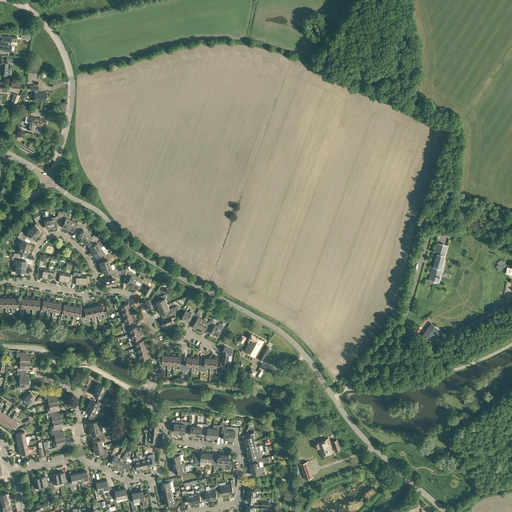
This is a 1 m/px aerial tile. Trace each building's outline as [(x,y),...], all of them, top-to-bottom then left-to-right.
[(3,36),(2,36),(2,40),(0,39),(0,46),(2,47),(2,51),(8,51),(10,51),(10,47),(9,45),(9,42),(11,43),(12,37),(8,36),(3,36)] [(7,74),(11,74),(11,69),(8,69),(8,62),(1,62),(0,74),(7,74)] [(30,65),(29,72),(39,73),(39,66),(30,65)] [(12,80),(11,88),(22,89),(23,81),(12,80)] [(46,102),(47,93),(37,92),(37,90),(38,90),(38,86),(29,85),(28,89),(35,90),(34,92),(33,101),(46,102)] [(19,95),(14,93),(11,101),(17,103),(19,95)] [(41,126),(43,119),(30,116),(29,123),(27,129),(33,130),(34,125),(41,126)] [(55,216),(49,217),(52,227),(57,225),(55,216)] [(62,226),(68,229),(72,220),(66,218),(62,226)] [(72,220),(68,229),(73,231),(74,228),(75,229),(77,227),(79,229),(83,224),(81,222),(78,221),(77,223),(72,220)] [(83,224),(79,229),(81,231),(76,236),(81,240),(87,233),(89,231),(85,227),(88,224),(85,222),(83,224)] [(35,224),(31,229),(37,235),(42,231),(35,224)] [(37,235),(31,229),(26,233),(33,240),(37,235)] [(87,233),(81,240),(85,244),(90,239),(92,241),(93,239),(96,236),(94,234),(91,237),(87,233)] [(22,241),(20,246),(28,249),(31,244),(22,241)] [(89,248),(93,253),(101,247),(100,247),(103,245),(100,241),(97,243),(97,242),(89,248)] [(448,246),(437,243),(433,258),(436,259),(432,274),(433,274),(431,280),(439,282),(440,277),(439,276),(439,277),(438,276),(437,276),(439,269),(441,269),(442,268),(441,268),(444,257),(445,257),(448,246)] [(15,250),(18,251),(18,252),(26,255),(28,249),(20,246),(17,245),(15,250)] [(101,247),(93,253),(96,258),(104,252),(102,250),(105,248),(105,247),(104,245),(101,247)] [(14,253),(14,256),(13,256),(12,259),(17,260),(16,265),(25,266),(26,260),(20,260),(20,254),(14,253)] [(99,262),(101,268),(110,265),(108,259),(111,258),(110,255),(104,257),(105,260),(99,262)] [(25,266),(16,265),(15,271),(11,271),(11,274),(18,275),(18,272),(25,272),(25,266)] [(110,265),(101,268),(104,274),(110,272),(111,274),(118,271),(117,268),(112,270),(110,265)] [(49,270),(47,278),(52,280),(52,278),(55,279),(57,272),(57,271),(57,268),(55,267),(55,271),(54,271),(49,270)] [(42,277),(47,278),(49,270),(43,269),(40,268),(39,275),(42,276),(42,277)] [(125,273),(126,268),(118,271),(111,274),(112,278),(105,280),(106,286),(115,284),(114,278),(119,277),(118,275),(125,273)] [(129,269),(126,268),(125,273),(125,275),(128,275),(127,281),(126,283),(131,286),(137,276),(128,271),(129,269)] [(57,272),(55,279),(58,279),(58,281),(63,282),(65,273),(60,272),(57,272)] [(65,273),(63,282),(69,283),(69,281),(72,282),(73,275),(70,274),(65,273)] [(73,275),(72,282),(75,282),(75,284),(81,284),(81,275),(75,275),(73,275)] [(81,275),(81,284),(86,285),(86,283),(89,283),(90,276),(81,275)] [(137,276),(131,286),(137,289),(140,283),(143,285),(147,279),(144,277),(143,279),(137,276)] [(147,279),(143,285),(145,287),(142,292),(147,295),(152,287),(147,284),(149,280),(147,279)] [(156,298),(158,301),(156,302),(159,308),(168,304),(165,298),(167,297),(165,294),(156,298)] [(43,299),(41,308),(40,313),(43,314),(44,309),(47,309),(49,301),(49,299),(48,299),(47,299),(47,300),(43,299)] [(47,309),(46,315),(49,315),(50,310),(53,310),(53,311),(55,302),(55,300),(54,300),(53,300),(52,301),(49,301),(47,309)] [(52,316),(55,316),(56,311),(59,312),(61,301),(60,301),(58,301),(58,302),(55,302),(53,311),(53,310),(52,316)] [(115,309),(120,307),(121,311),(130,308),(130,309),(132,308),(131,307),(131,306),(129,306),(128,302),(121,304),(120,301),(114,303),(115,309)] [(62,312),(61,317),(64,318),(65,313),(68,313),(70,305),(70,303),(69,302),(69,303),(67,303),(67,304),(64,303),(62,312)] [(99,305),(96,305),(95,305),(97,314),(98,319),(101,319),(100,314),(103,313),(104,318),(107,317),(106,311),(103,312),(101,302),(100,303),(99,304),(99,305)] [(67,319),(69,319),(70,314),(74,314),(74,315),(76,306),(76,304),(75,304),(73,304),(73,305),(70,305),(68,313),(67,319)] [(168,304),(159,308),(161,314),(170,310),(168,304)] [(73,320),(75,320),(76,315),(80,316),(82,305),(81,305),(79,305),(79,306),(76,306),(74,315),(74,314),(73,320)] [(84,308),(85,316),(82,316),(84,323),(89,321),(88,316),(91,316),(89,307),(90,307),(89,305),(88,305),(88,306),(87,306),(87,307),(84,308)] [(172,312),(166,314),(174,311),(178,309),(177,306),(170,308),(172,312)] [(121,311),(116,312),(117,314),(122,313),(123,316),(131,314),(133,314),(133,313),(132,313),(132,311),(131,312),(130,309),(130,308),(121,311)] [(185,311),(181,319),(187,322),(189,318),(190,317),(192,318),(195,313),(190,310),(189,312),(185,311)] [(174,311),(166,314),(167,317),(161,320),(164,326),(174,322),(172,317),(176,316),(174,311)] [(196,321),(192,328),(195,329),(196,326),(199,327),(204,319),(199,317),(200,314),(197,312),(194,318),(196,319),(196,320),(196,321)] [(122,326),(129,324),(128,321),(135,320),(134,318),(134,319),(134,317),(132,318),(131,314),(123,316),(118,318),(118,320),(123,319),(124,322),(122,323),(122,326)] [(204,319),(199,327),(202,329),(201,332),(203,333),(206,327),(207,325),(208,326),(210,327),(210,326),(213,321),(210,319),(209,322),(204,319)] [(213,321),(210,326),(213,327),(212,330),(211,332),(218,336),(222,328),(223,326),(223,325),(220,323),(219,324),(218,325),(215,324),(217,321),(214,319),(213,321)] [(432,323),(432,324),(426,331),(433,337),(439,329),(440,329),(432,323)] [(129,327),(129,324),(122,326),(124,332),(129,330),(130,334),(139,331),(140,331),(140,330),(139,330),(139,329),(138,329),(137,325),(129,327)] [(130,343),(136,341),(135,339),(140,338),(142,337),(142,336),(141,336),(141,334),(139,335),(139,331),(130,334),(125,335),(126,337),(130,336),(131,339),(129,340),(130,343)] [(255,357),(264,341),(251,334),(249,338),(250,338),(248,342),(249,342),(244,350),(255,357)] [(136,341),(130,343),(130,345),(135,344),(136,347),(136,348),(145,345),(147,345),(146,344),(145,343),(144,343),(143,339),(136,341)] [(131,349),(132,351),(136,350),(137,353),(146,351),(148,351),(148,349),(147,350),(147,348),(146,349),(145,345),(136,348),(136,347),(131,349)] [(259,359),(263,361),(271,347),(267,345),(259,359)] [(228,363),(229,355),(230,355),(233,350),(225,346),(223,351),(224,352),(222,362),(228,363)] [(133,354),(133,355),(133,357),(138,356),(139,359),(150,357),(149,355),(149,356),(149,354),(147,355),(146,351),(137,353),(133,354)] [(20,358),(20,362),(29,362),(29,355),(28,355),(26,353),(20,352),(17,352),(16,357),(20,358)] [(174,365),(173,369),(176,370),(176,365),(180,365),(179,370),(183,370),(183,364),(180,364),(181,354),(180,354),(180,355),(178,355),(178,356),(175,356),(174,365)] [(183,364),(183,370),(188,371),(189,366),(192,366),(193,357),(193,355),(192,355),(192,356),(191,356),(190,357),(187,357),(186,364),(183,364)] [(192,371),(194,371),(195,366),(198,367),(198,371),(201,371),(202,365),(198,364),(199,356),(198,356),(197,356),(196,358),(193,357),(192,366),(192,371)] [(202,365),(201,371),(207,371),(207,366),(210,367),(211,367),(212,358),(212,356),(210,356),(209,356),(209,358),(205,357),(205,365),(202,365)] [(210,372),(213,372),(213,367),(216,367),(216,372),(219,373),(220,366),(217,366),(218,357),(216,356),(216,357),(215,357),(215,358),(212,358),(211,367),(210,367),(210,372)] [(17,368),(17,371),(25,371),(25,368),(29,368),(29,362),(20,362),(20,368),(17,368)] [(257,372),(250,368),(245,376),(253,380),(257,372)] [(25,371),(17,371),(17,374),(20,374),(19,380),(28,380),(29,374),(25,374),(25,371)] [(28,386),(28,380),(19,380),(19,384),(17,383),(17,385),(14,385),(14,389),(17,389),(25,389),(25,386),(28,386)] [(98,383),(95,389),(104,392),(105,389),(108,390),(110,388),(111,385),(105,383),(104,385),(98,383)] [(104,392),(95,389),(93,395),(98,397),(97,399),(98,400),(105,403),(107,404),(108,402),(104,400),(104,399),(105,397),(102,396),(104,392)] [(26,406),(28,408),(35,401),(33,399),(35,397),(30,392),(24,399),(29,403),(26,406)] [(52,393),(44,394),(45,398),(47,397),(49,403),(58,401),(56,395),(53,396),(52,393)] [(91,399),(88,405),(96,409),(98,406),(102,407),(104,404),(105,404),(105,403),(98,400),(97,402),(91,399)] [(48,409),(48,412),(56,411),(56,408),(59,407),(58,401),(49,403),(50,409),(48,409)] [(96,409),(88,405),(85,411),(91,414),(90,417),(91,419),(94,419),(100,417),(97,418),(97,416),(98,414),(95,413),(96,409)] [(48,412),(46,413),(47,418),(52,417),(53,421),(62,419),(60,413),(57,414),(56,411),(48,412)] [(7,415),(2,423),(7,426),(12,418),(7,415)] [(13,416),(12,418),(7,426),(12,429),(13,427),(15,429),(19,423),(14,420),(15,417),(13,416)] [(88,423),(90,429),(99,427),(98,423),(101,422),(101,420),(100,417),(94,419),(94,422),(88,423)] [(50,431),(59,429),(60,429),(60,426),(63,425),(62,419),(53,421),(54,427),(51,427),(52,429),(50,430),(50,431)] [(172,426),(174,427),(174,432),(179,433),(181,421),(181,420),(175,419),(172,419),(172,426)] [(181,421),(179,433),(185,434),(185,429),(188,429),(189,422),(186,422),(186,421),(181,421)] [(189,422),(188,429),(191,429),(190,435),(196,436),(197,426),(192,425),(192,422),(189,422)] [(197,426),(196,436),(201,436),(202,431),(205,431),(206,424),(197,423),(197,426)] [(206,424),(205,431),(207,431),(207,437),(212,437),(213,428),(208,427),(208,424),(206,424)] [(214,424),(213,428),(212,437),(218,438),(219,432),(221,433),(222,425),(219,425),(214,424)] [(222,425),(221,433),(224,433),(223,438),(229,439),(230,426),(222,425)] [(230,426),(229,439),(234,440),(235,437),(237,437),(239,427),(236,427),(230,426)] [(99,427),(90,429),(91,435),(97,434),(98,437),(104,436),(103,430),(99,431),(99,427)] [(59,429),(50,431),(50,432),(51,432),(52,434),(54,433),(55,439),(64,437),(63,431),(60,432),(59,429)] [(247,437),(244,437),(245,443),(254,441),(253,438),(257,437),(256,431),(246,433),(247,437)] [(157,442),(157,437),(146,435),(145,439),(145,444),(152,445),(152,442),(157,442)] [(92,441),(94,447),(102,446),(101,441),(105,441),(104,436),(98,437),(98,439),(92,441)] [(53,440),(54,446),(55,449),(63,447),(63,444),(66,444),(64,437),(55,439),(53,440)] [(321,456),(333,452),(331,447),(332,446),(329,438),(314,443),(316,448),(318,448),(321,456)] [(341,450),(337,439),(332,441),(335,451),(341,450)] [(28,447),(19,449),(20,454),(29,453),(28,450),(31,449),(32,449),(33,449),(33,446),(28,447)] [(102,446),(94,447),(95,454),(101,452),(102,455),(108,454),(107,449),(103,449),(102,446)] [(199,450),(197,463),(200,463),(200,464),(206,465),(206,461),(206,462),(207,453),(201,452),(201,451),(199,450)] [(260,450),(247,453),(249,459),(258,457),(258,458),(261,457),(260,450)] [(171,456),(173,462),(181,460),(180,454),(182,454),(182,451),(174,453),(175,455),(171,456)] [(119,457),(115,465),(121,467),(125,457),(127,453),(125,452),(123,456),(122,458),(119,457)] [(110,462),(115,465),(119,457),(120,454),(118,454),(117,456),(114,455),(114,454),(112,453),(110,458),(112,459),(110,462)] [(207,453),(206,462),(211,462),(211,464),(214,465),(215,457),(212,457),(212,453),(207,453)] [(149,458),(146,459),(147,467),(153,466),(153,465),(155,465),(153,454),(148,455),(149,458)] [(215,457),(214,465),(217,465),(217,463),(223,463),(224,454),(218,454),(217,457),(215,457)] [(224,454),(223,463),(228,464),(228,467),(231,468),(232,460),(229,460),(229,455),(224,454)] [(139,455),(137,455),(137,457),(133,458),(133,461),(132,461),(133,467),(136,466),(136,469),(142,468),(140,460),(139,455)] [(142,468),(147,467),(146,459),(145,459),(142,459),(141,456),(141,455),(139,455),(140,460),(142,468)] [(125,457),(121,467),(126,469),(127,467),(129,468),(132,463),(129,462),(126,460),(127,458),(125,457)] [(250,463),(251,469),(260,467),(259,461),(262,461),(266,460),(266,457),(262,458),(261,458),(254,459),(255,462),(250,463)] [(300,464),(305,480),(313,477),(307,461),(300,464)] [(183,465),(174,467),(175,473),(179,472),(179,475),(187,473),(186,470),(184,471),(183,465)] [(260,467),(251,469),(252,474),(258,473),(258,476),(265,474),(265,471),(264,471),(263,466),(260,467)] [(64,472),(58,473),(60,482),(64,481),(65,484),(69,483),(69,480),(68,478),(65,478),(64,472)] [(81,472),(76,473),(78,482),(81,481),(82,486),(84,485),(83,481),(81,472)] [(50,482),(51,487),(51,490),(53,490),(53,487),(60,485),(60,482),(58,473),(51,475),(53,481),(50,482)] [(72,483),(69,483),(71,489),(74,488),(73,483),(78,482),(76,473),(70,474),(72,483)] [(45,476),(39,477),(41,486),(46,485),(46,488),(51,487),(50,482),(47,482),(45,476)] [(33,479),(34,485),(31,486),(32,491),(39,490),(38,487),(41,486),(39,477),(33,479)] [(162,483),(163,488),(171,486),(170,481),(172,481),(172,478),(164,479),(165,482),(162,483)] [(231,483),(226,484),(228,493),(233,492),(232,487),(235,486),(233,479),(231,479),(231,483)] [(96,482),(97,488),(95,488),(96,497),(99,496),(98,491),(103,490),(101,481),(96,482)] [(217,484),(219,491),(222,491),(222,494),(228,493),(226,484),(226,482),(220,483),(220,482),(217,483),(217,484)] [(209,487),(210,490),(212,498),(217,497),(216,492),(219,491),(217,484),(215,484),(215,486),(209,487)] [(204,489),(201,489),(203,497),(206,496),(206,500),(212,498),(210,490),(209,487),(209,486),(206,487),(207,488),(204,489)] [(248,492),(247,494),(260,496),(260,494),(256,493),(256,489),(253,489),(253,488),(252,488),(250,487),(249,488),(249,489),(248,489),(248,492)] [(116,497),(113,498),(115,505),(117,505),(116,499),(122,498),(120,489),(114,490),(116,497)] [(194,493),(196,502),(201,501),(200,497),(203,497),(201,489),(199,490),(196,490),(196,493),(194,493)] [(142,490),(137,491),(139,500),(142,500),(143,507),(148,506),(147,497),(144,498),(142,490)] [(186,490),(184,490),(185,494),(187,500),(189,500),(190,503),(196,502),(194,493),(193,490),(187,491),(186,490)] [(174,497),(165,499),(166,505),(170,504),(170,507),(178,505),(176,500),(174,500),(174,497)]
